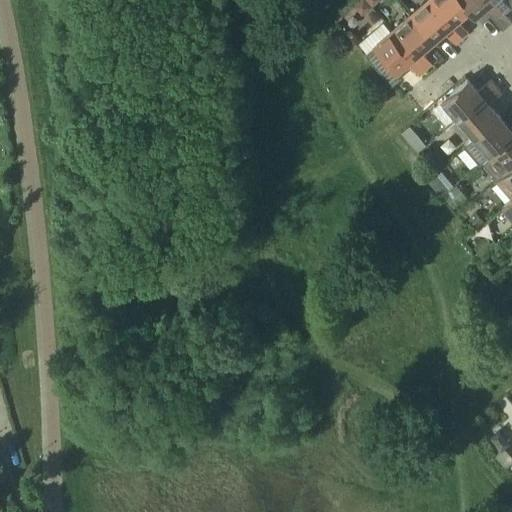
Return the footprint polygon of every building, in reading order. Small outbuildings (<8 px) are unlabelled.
[(360,10),(366,11),(371,6),(365,0),(361,0),(356,5),(360,10)] [(456,43),(462,37),(430,0),(427,0),(411,14),(432,40),(444,29),(456,43)] [(430,0),(462,37),(468,32),(457,19),(469,9),(461,0),(430,0)] [(493,0),(461,0),(469,9),(474,15),(486,5),(493,13),(491,15),(503,29),(511,22),(504,13),(493,0)] [(493,0),(504,13),(510,7),(503,0),(493,0)] [(411,14),(392,30),(426,68),(432,63),(420,50),(432,40),(411,14)] [(419,74),(426,68),(392,30),(365,53),(390,82),(399,75),(396,71),(408,60),(419,74)] [(442,100),(457,118),(496,85),(491,79),(477,91),(467,78),(442,100)] [(502,92),(496,85),(457,118),(473,137),(498,115),(488,103),(502,92)] [(479,162),(482,160),(511,134),(511,124),(509,127),(498,115),(473,137),(464,144),(479,162)] [(497,178),(511,166),(511,134),(482,160),(497,178)] [(425,144),(418,135),(410,142),(417,151),(425,144)] [(419,152),(426,160),(434,153),(426,145),(419,152)] [(511,166),(497,178),(511,195),(511,166)] [(450,187),(442,179),(433,186),(441,195),(450,187)] [(464,200),(454,188),(444,196),(454,208),(464,200)] [(511,198),(501,207),(511,220),(511,198)] [(468,218),(476,227),(483,220),(476,212),(468,218)] [(482,238),(473,246),(481,255),(491,247),(482,238)] [(501,433),(496,432),(491,436),(502,449),(507,445),(507,440),(501,433)]
